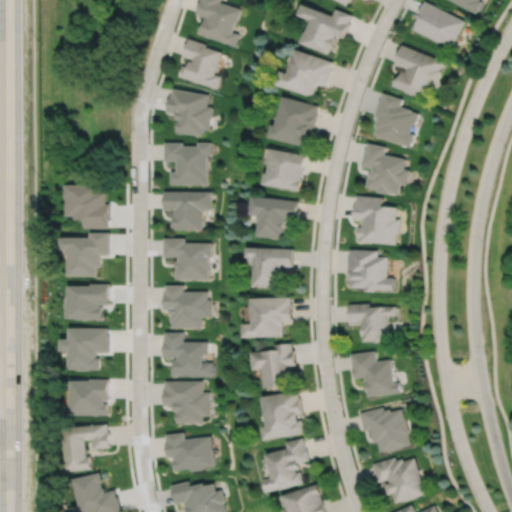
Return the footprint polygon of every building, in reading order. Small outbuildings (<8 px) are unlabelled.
[(202,0),(199,12),(209,15),(208,16),(206,20),(204,19),(200,31),(238,43),(241,32),(235,30),(239,19),(240,20),(244,7),(223,0),(202,0)] [(429,0),(424,0),(417,14),(419,15),(413,26),(450,46),(465,19),(429,0)] [(456,0),(477,11),(482,0),(456,0)] [(305,1),(301,12),(314,17),(309,29),(308,28),(303,40),(331,51),(333,45),(335,46),(339,36),(338,35),(339,33),(346,36),(352,21),(351,20),(354,13),(339,6),(336,13),(305,1)] [(190,36),(184,54),(196,58),(195,59),(191,58),(189,65),(184,63),(180,74),(218,87),(222,74),(216,72),(223,50),(208,45),(209,42),(190,36)] [(403,42),(399,52),(400,53),(396,62),(408,67),(407,70),(403,69),(401,74),(398,73),(394,83),(407,89),(406,90),(414,93),(415,92),(423,95),(430,76),(437,79),(441,69),(439,68),(443,58),(403,42)] [(297,46),(293,59),(294,60),(290,71),(282,68),(278,82),(315,94),(318,85),(319,85),(321,81),(329,83),(334,68),(333,67),(336,60),(297,46)] [(175,86),(173,93),(172,93),(169,110),(179,111),(178,116),(180,116),(177,129),(203,134),(204,127),(210,128),(214,105),(208,104),(210,93),(175,86)] [(384,91),(382,98),(381,98),(376,114),(380,115),(377,125),(378,125),(376,133),(411,145),(415,132),(411,131),(415,121),(417,122),(420,112),(412,109),(413,108),(401,104),(404,97),(384,91)] [(285,94),(277,123),(273,122),(270,135),(308,145),(309,143),(311,143),(313,135),(311,134),(312,132),(308,131),(310,126),(315,127),(320,112),(318,112),(320,103),(285,94)] [(166,141),(166,159),(178,159),(178,170),(172,170),(172,183),(209,182),(208,153),(212,153),(212,141),(199,141),(199,144),(185,144),(185,140),(166,141)] [(369,141),(367,148),(366,148),(363,163),(374,166),(372,173),(370,172),(367,185),(378,188),(378,190),(389,192),(389,190),(399,192),(402,181),(407,183),(411,168),(405,167),(407,157),(385,152),(387,145),(369,141)] [(270,146),(264,182),(301,189),(304,170),(305,170),(309,153),(270,146)] [(67,183),(67,196),(68,196),(68,214),(76,214),(76,218),(87,218),(87,226),(109,227),(109,219),(112,219),(112,202),(107,202),(107,191),(102,191),(102,183),(67,183)] [(166,190),(166,208),(176,208),(176,213),(175,213),(175,221),(174,221),(174,228),(204,228),(204,208),(213,208),(213,190),(166,190)] [(255,194),(253,213),(259,213),(258,218),(260,219),(258,235),(280,237),(280,235),(283,236),(283,231),(285,231),(287,216),(298,217),(300,199),(255,194)] [(358,194),(357,202),(355,202),(354,218),(364,219),(363,225),(359,225),(358,236),(361,236),(361,240),(396,243),(397,231),(399,232),(400,217),(396,217),(397,205),(383,204),(384,196),(358,194)] [(92,231),(92,236),(63,236),(63,248),(71,248),(71,275),(100,274),(100,266),(104,266),(104,254),(112,254),(112,231),(92,231)] [(166,236),(166,255),(180,255),(180,260),(177,260),(177,267),(178,267),(178,278),(210,278),(210,256),(213,256),(213,241),(187,241),(187,236),(166,236)] [(249,245),(248,256),(255,256),(254,285),(280,286),(281,280),(282,280),(283,265),(294,265),(295,247),(249,245)] [(351,248),(351,255),(349,255),(349,273),(352,273),(352,286),(366,286),(366,290),(376,290),(376,288),(394,289),(395,276),(387,276),(388,255),(378,255),(379,249),(351,248)] [(112,282),(93,283),(93,285),(71,285),(71,306),(70,306),(70,317),(80,317),(80,318),(106,318),(106,305),(103,305),(103,303),(113,303),(112,282)] [(168,284),(168,292),(166,292),(166,308),(172,308),(172,313),(173,313),(173,322),(174,322),(174,326),(203,326),(203,316),(212,316),(211,298),(209,298),(209,290),(185,290),(185,284),(168,284)] [(252,297),(253,311),(254,311),(255,322),(245,323),(245,336),(285,335),(285,325),(286,325),(286,320),(295,320),(294,303),(293,303),(293,296),(252,297)] [(349,303),(350,321),(361,320),(362,335),(363,335),(364,340),(375,340),(375,341),(388,340),(387,315),(397,314),(396,304),(370,306),(370,302),(349,303)] [(72,338),(64,338),(64,350),(72,350),(72,368),(80,368),(80,370),(94,370),(94,368),(102,368),(102,357),(98,357),(98,356),(100,356),(100,351),(112,351),(112,335),(111,335),(111,327),(72,327),(72,338)] [(167,331),(167,340),(166,340),(166,356),(179,356),(179,358),(177,358),(177,363),(175,363),(175,375),(214,375),(214,361),(205,361),(205,353),(208,353),(208,340),(186,340),(186,331),(167,331)] [(278,344),(278,349),(253,352),(255,369),(264,368),(266,388),(294,385),(293,378),(296,377),(295,369),(292,370),(291,365),(298,364),(297,349),(295,349),(294,342),(278,344)] [(352,353),(355,377),(365,376),(367,391),(368,390),(369,396),(402,391),(400,381),(395,382),(391,358),(377,360),(376,350),(352,353)] [(73,380),(73,414),(111,414),(111,403),(107,403),(107,399),(111,399),(111,378),(93,378),(93,380),(73,380)] [(167,380),(167,388),(166,388),(166,404),(176,404),(177,409),(178,409),(179,422),(205,422),(205,414),(210,414),(210,391),(204,391),(204,379),(167,380)] [(263,396),(269,426),(265,427),(267,439),(306,432),(306,430),(308,429),(306,421),(305,421),(304,419),(300,419),(299,414),(305,413),(302,397),(301,397),(299,389),(263,396)] [(383,405),(360,411),(365,429),(371,428),(375,442),(379,441),(381,451),(388,450),(388,451),(403,447),(403,446),(411,443),(409,433),(410,432),(406,418),(405,418),(402,408),(391,411),(390,408),(384,409),(383,405)] [(110,423),(66,427),(70,471),(95,469),(94,455),(90,455),(88,439),(95,439),(96,449),(114,447),(112,431),(111,431),(110,423)] [(168,433),(169,440),(167,441),(169,457),(176,456),(177,459),(175,459),(176,470),(193,468),(193,470),(206,469),(205,466),(216,465),(212,435),(187,438),(186,431),(168,433)] [(305,437),(289,441),(290,448),(268,454),(272,469),(273,468),(276,477),(267,479),(270,492),(283,489),(294,486),(294,485),(307,482),(304,471),(300,472),(299,469),(302,468),(301,462),(312,459),(309,449),(308,450),(305,437)] [(372,463),(378,481),(389,478),(390,483),(386,484),(389,494),(393,493),(396,502),(404,500),(404,501),(418,497),(417,496),(426,493),(415,457),(404,460),(403,457),(396,459),(395,456),(372,463)] [(102,472),(75,478),(80,501),(72,503),(74,511),(87,511),(96,510),(96,511),(116,511),(124,510),(121,497),(120,497),(118,489),(108,492),(107,487),(105,488),(104,482),(105,482),(102,472)] [(191,480),(173,485),(178,504),(187,502),(189,511),(218,511),(228,510),(226,502),(227,502),(224,489),(218,491),(216,482),(207,485),(207,482),(193,486),(191,480)] [(329,511),(320,484),(284,496),(288,507),(291,506),(293,511),(329,511)] [(394,511),(439,511),(436,504),(419,511),(416,511),(413,503),(394,511)]
